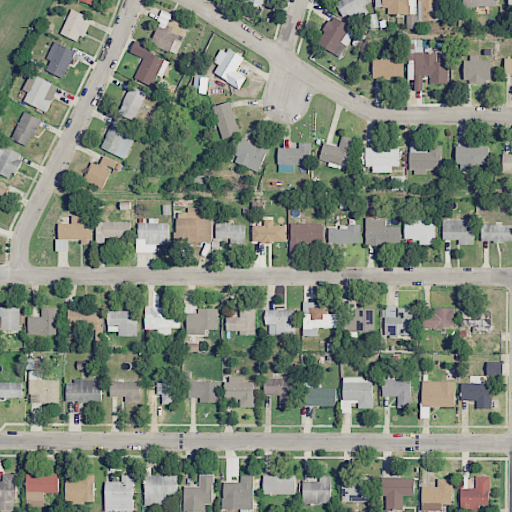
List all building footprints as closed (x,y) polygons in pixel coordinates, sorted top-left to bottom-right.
[(372,1),(371,0),(335,0),(334,0),(343,17),(349,14),(353,22),(369,13),(365,5),(372,1)] [(418,0),(418,20),(442,21),(443,2),(454,2),(454,0),(418,0)] [(61,35),(81,41),(89,16),(70,9),(61,35)] [(150,43),(176,55),(188,26),(170,19),(172,14),(164,11),(150,43)] [(337,53),(349,24),(330,16),(318,45),(337,53)] [(63,78),(75,51),(54,41),(46,59),(51,61),(46,70),(63,78)] [(214,62),(218,64),(213,73),(240,88),(247,77),(236,71),(244,58),(222,46),(214,62)] [(165,60),(148,52),(135,78),(152,86),(165,60)] [(464,61),(463,81),(490,82),(491,59),(471,58),(470,61),(464,61)] [(372,78),(403,78),(403,60),(373,59),(372,78)] [(25,90),(28,91),(24,103),(49,111),(57,84),(29,75),(25,90)] [(147,92),(131,85),(119,112),(135,120),(147,92)] [(240,133),(229,101),(212,107),(223,139),(240,133)] [(31,146),(40,118),(23,112),(13,140),(31,146)] [(125,159),(138,131),(114,119),(101,148),(125,159)] [(323,143),(319,161),(348,166),(354,138),(341,136),(339,146),(323,143)] [(241,139),(233,163),(260,172),(270,142),(257,138),(256,144),(241,139)] [(299,148),(278,148),(278,172),(294,172),(294,165),(311,165),(311,143),(299,142),(299,148)] [(441,146),(430,146),(430,153),(416,153),(416,142),(409,142),(409,173),(425,173),(425,169),(442,169),(441,146)] [(0,173),(12,179),(23,154),(0,144),(0,173)] [(457,171),(473,171),(473,164),(488,164),(489,146),(457,145),(457,171)] [(399,147),(365,148),(365,166),(372,166),(372,173),(391,173),(391,166),(399,166),(399,147)] [(511,153),(503,154),(502,171),(511,171),(511,153)] [(104,189),(115,161),(103,156),(99,165),(91,162),(84,181),(104,189)] [(212,242),(212,212),(197,212),(197,208),(187,208),(187,212),(175,212),(175,242),(212,242)] [(57,224),(58,251),(69,251),(69,240),(82,240),(82,244),(92,244),(92,215),(72,215),(72,224),(57,224)] [(426,216),(405,217),(406,244),(435,244),(435,223),(426,223),(426,216)] [(137,223),(137,252),(156,252),(156,245),(169,244),(169,223),(158,223),(158,218),(149,219),(149,223),(137,223)] [(366,244),(401,243),(401,227),(385,227),(385,218),(365,218),(366,244)] [(286,225),(273,225),(273,220),(264,219),(264,225),(253,225),(252,242),(285,242),(286,225)] [(473,244),(473,219),(442,220),(443,240),(457,239),(457,245),(473,244)] [(131,221),(96,222),(96,243),(109,243),(109,238),(131,238),(131,221)] [(323,223),(290,224),(291,246),(324,245),(323,223)] [(245,224),(215,224),(216,238),(230,238),(230,244),(245,243),(245,224)] [(481,241),(511,241),(511,224),(482,224),(481,241)] [(360,226),(329,226),(328,243),(360,244),(360,226)] [(317,328),(338,328),(338,314),(329,314),(329,307),(314,307),(314,302),(303,302),(302,336),(317,336),(317,328)] [(413,306),(384,307),(384,336),(413,335),(413,306)] [(0,330),(20,331),(20,307),(0,307),(0,330)] [(57,307),(41,307),(41,317),(28,317),(28,334),(57,333),(57,307)] [(145,329),(157,329),(157,335),(171,335),(171,328),(180,328),(180,314),(169,314),(169,307),(145,307),(145,329)] [(226,317),(226,333),(255,333),(255,307),(240,307),(240,317),(226,317)] [(373,332),(374,309),(346,308),(346,331),(373,332)] [(453,329),(453,308),(434,308),(434,312),(423,312),(422,328),(453,329)] [(102,336),(103,310),(68,309),(67,335),(102,336)] [(217,309),(198,309),(198,313),(186,313),(187,335),(205,335),(205,330),(218,329),(217,309)] [(294,309),(264,310),(265,325),(269,325),(269,335),(294,335),(294,309)] [(137,335),(137,311),(108,311),(108,332),(118,331),(118,336),(137,335)] [(462,312),(462,326),(473,326),(473,331),(490,331),(489,311),(462,312)] [(503,362),(487,362),(487,375),(503,375),(503,362)] [(59,379),(42,379),(42,371),(30,371),(29,402),(59,403),(59,379)] [(384,396),(397,396),(397,408),(411,408),(410,379),(399,379),(398,373),(384,374),(384,396)] [(254,407),(254,382),(244,382),(244,376),(226,376),(226,398),(239,398),(240,407),(254,407)] [(163,404),(176,404),(175,377),(158,378),(159,395),(162,394),(163,404)] [(292,407),(293,379),(264,378),(264,395),(280,395),(279,407),(292,407)] [(101,381),(66,380),(66,401),(101,402),(101,381)] [(189,398),(200,398),(200,402),(218,402),(218,382),(189,381),(189,398)] [(454,381),(421,381),(422,406),(455,406),(454,381)] [(0,382),(0,398),(22,398),(22,382),(0,382)] [(140,383),(111,382),(110,396),(126,397),(126,402),(139,402),(140,383)] [(335,406),(336,388),(321,387),(321,382),(304,382),(303,406),(335,406)] [(476,408),(491,409),(491,383),(462,383),(462,401),(476,401),(476,408)] [(0,480),(0,511),(15,511),(15,473),(2,474),(2,481),(0,480)] [(27,507),(44,506),(44,493),(59,493),(58,473),(26,474),(27,507)] [(184,486),(184,511),(203,511),(204,503),(213,503),(213,474),(199,474),(200,486),(184,486)] [(133,475),(121,475),(121,482),(105,482),(105,511),(133,511),(133,475)] [(177,476),(145,475),(144,505),(166,505),(166,495),(177,495),(177,476)] [(263,494),(296,494),(296,475),(263,475),(263,494)] [(66,476),(65,502),(94,502),(94,477),(66,476)] [(253,509),(253,476),(240,476),(240,482),(223,482),(223,509),(253,509)] [(302,482),(303,504),(331,504),(330,476),(319,476),(319,481),(302,482)] [(490,476),(476,476),(476,488),(461,488),(461,511),(480,511),(480,505),(491,505),(490,476)] [(342,485),(342,502),(371,502),(370,477),(361,478),(362,484),(342,485)] [(386,510),(403,509),(403,496),(414,496),(414,478),(381,478),(381,496),(386,496),(386,510)] [(422,486),(421,510),(441,511),(441,504),(451,505),(452,479),(438,478),(437,487),(422,486)]
